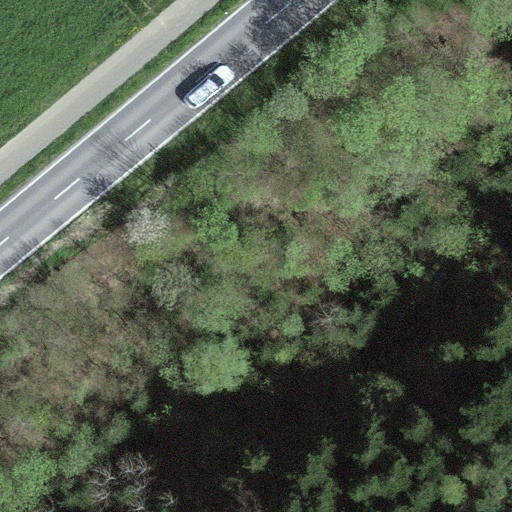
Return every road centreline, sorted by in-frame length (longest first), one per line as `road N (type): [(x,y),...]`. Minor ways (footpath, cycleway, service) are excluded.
road 1 (secondary): [(0,239),(283,0)]
road 2 (track): [(193,0),(0,163)]
